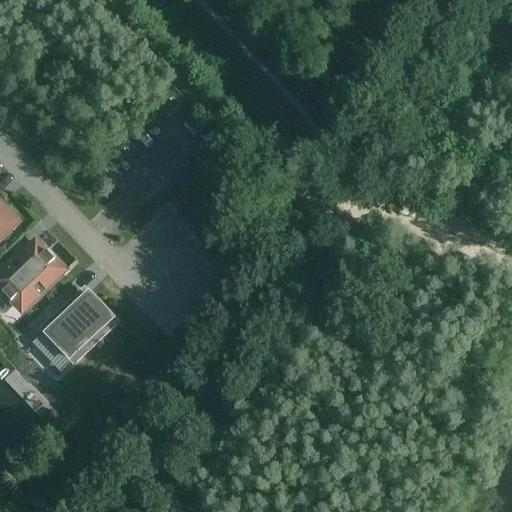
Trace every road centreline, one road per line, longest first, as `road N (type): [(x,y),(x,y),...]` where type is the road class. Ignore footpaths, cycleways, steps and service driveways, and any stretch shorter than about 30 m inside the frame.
road 1 (unclassified): [(115,511),(190,418),(324,206)]
road 2 (residential): [(324,206),(108,0)]
road 3 (unclassified): [(324,206),(443,0)]
road 4 (residential): [(0,148),(109,259)]
